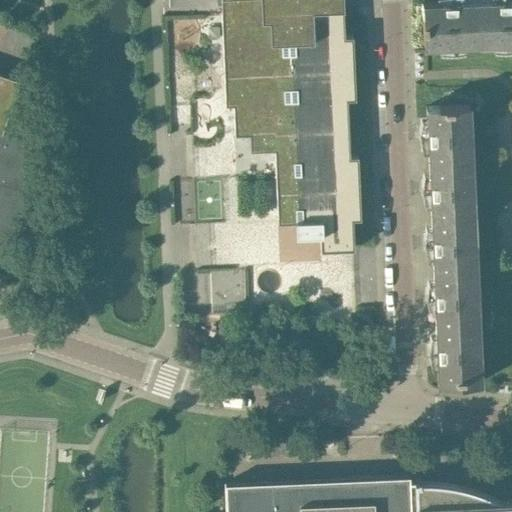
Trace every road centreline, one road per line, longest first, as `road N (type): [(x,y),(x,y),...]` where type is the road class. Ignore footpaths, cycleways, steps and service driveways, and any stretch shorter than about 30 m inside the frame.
road 1 (residential): [(391,0),(408,409)]
road 2 (residential): [(162,382),(408,409)]
road 3 (residential): [(162,382),(29,333),(0,339)]
